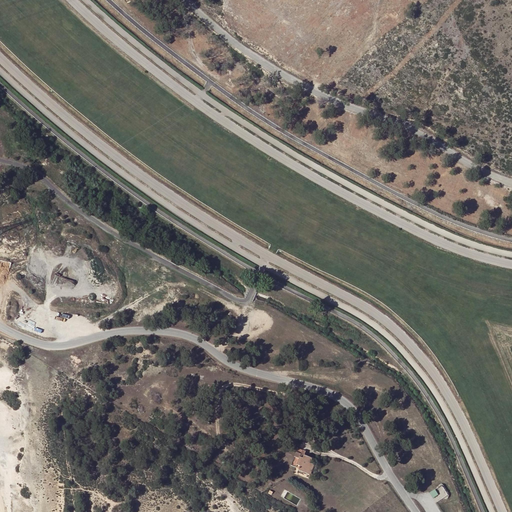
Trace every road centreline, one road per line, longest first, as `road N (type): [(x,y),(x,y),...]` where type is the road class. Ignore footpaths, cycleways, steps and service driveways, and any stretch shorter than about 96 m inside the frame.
road 1 (unknown): [(0,57),(190,209),(395,329),(445,391),(502,511)]
road 2 (unknown): [(491,511),(446,409),(374,324),(165,204),(0,70)]
road 3 (unknown): [(0,82),(116,179),(386,346),(440,416),(483,511)]
road 4 (unknown): [(511,264),(432,238),(308,173),(184,93),(71,0)]
road 5 (unknown): [(86,0),(200,94),(300,157),(452,236),(511,254)]
road 6 (unknown): [(511,240),(434,212),(258,116),(108,0)]
road 7 (unknown): [(260,274),(236,302),(121,237),(33,172),(0,160)]
